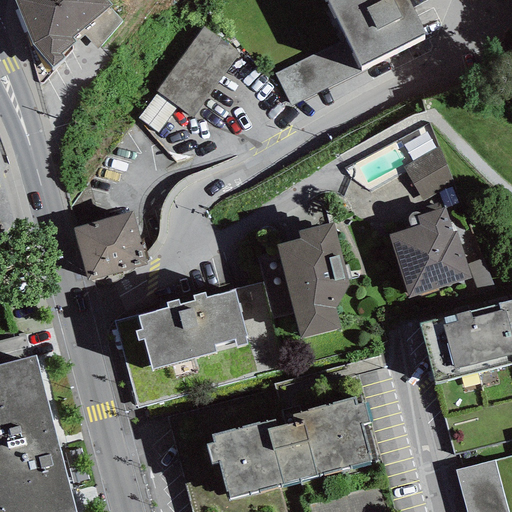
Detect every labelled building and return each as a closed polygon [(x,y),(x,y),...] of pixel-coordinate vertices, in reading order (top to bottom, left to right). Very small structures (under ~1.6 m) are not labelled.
[(13,0),(31,45),(51,67),(64,58),(61,53),(75,41),(72,37),(111,4),(107,0),(13,0)] [(425,35),(407,0),(329,0),(328,1),(346,39),(360,67),(425,35)] [(203,26),(156,91),(157,92),(177,107),(193,117),(240,52),(203,26)] [(360,67),(346,39),(275,74),(290,106),(362,71),(360,67)] [(177,107),(157,92),(138,118),(158,133),(177,107)] [(413,161),(436,148),(426,131),(403,145),(413,161)] [(458,203),(451,187),(439,193),(445,209),(458,203)] [(389,235),(408,298),(471,279),(456,232),(452,233),(444,209),(420,216),(417,217),(419,226),(410,229),(389,235)] [(147,265),(133,212),(72,228),(87,282),(147,265)] [(417,217),(420,216),(418,213),(416,212),(412,212),(410,214),(408,219),(408,223),(410,229),(419,226),(417,217)] [(332,223),(297,231),(299,239),(277,245),(300,340),(340,329),(334,309),(348,286),(332,223)] [(484,258),(467,264),(479,297),(495,291),(484,258)] [(137,342),(143,340),(151,369),(215,352),(213,345),(234,340),(236,347),(246,344),(235,290),(206,298),(205,293),(193,296),(194,301),(179,305),(178,300),(166,303),(168,308),(137,316),(140,330),(135,331),(137,342)] [(511,300),(499,304),(511,354),(511,300)] [(435,383),(511,363),(511,354),(499,304),(420,324),(435,383)] [(0,511),(76,511),(36,355),(32,356),(0,364),(0,511)] [(282,416),(274,390),(166,417),(191,511),(285,511),(279,485),(229,497),(228,492),(225,493),(218,463),(211,464),(206,445),(213,444),(211,435),(282,416)] [(282,416),(211,435),(213,444),(206,445),(211,464),(218,463),(225,493),(228,492),(229,497),(279,485),(371,461),(361,424),(370,422),(365,403),(356,405),(354,398),(282,416)] [(456,470),(466,511),(503,511),(508,511),(495,460),(456,470)]
